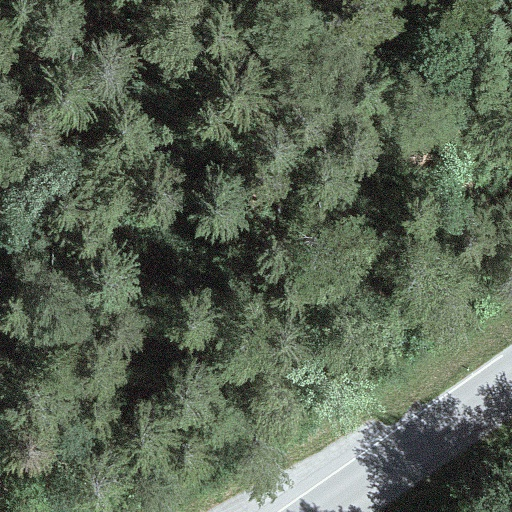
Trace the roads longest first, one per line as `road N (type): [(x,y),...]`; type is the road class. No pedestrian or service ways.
road 1 (track): [(511,379),(238,511)]
road 2 (tertiary): [(325,511),(511,380)]
